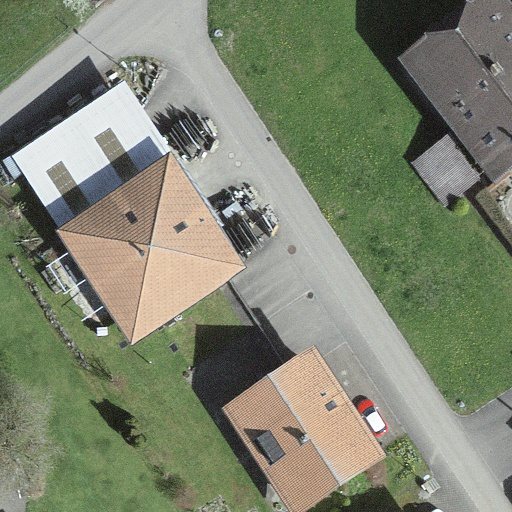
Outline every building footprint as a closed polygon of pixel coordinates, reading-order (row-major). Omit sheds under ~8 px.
[(511,40),(489,11),(422,63),(499,162),(511,151),(511,40)] [(416,162),(446,203),(478,178),(448,138),(416,162)] [(157,318),(191,368),(249,330),(216,280),(233,269),(167,169),(68,235),(133,334),(157,318)] [(249,330),(191,368),(182,374),(273,511),(284,511),(370,457),(309,364),(283,381),(249,330)] [(0,468),(10,462),(0,445),(0,468)]
